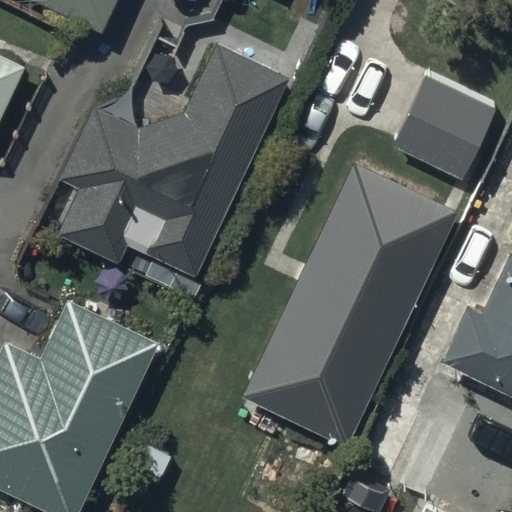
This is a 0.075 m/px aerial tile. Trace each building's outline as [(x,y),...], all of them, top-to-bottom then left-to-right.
[(185,275),(285,57),(214,24),(170,121),(94,87),(61,159),(83,168),(60,218),(185,275)] [(0,94),(22,46),(0,36),(0,94)] [(494,86),(425,56),(392,133),(461,163),(494,86)] [(344,427),(454,191),(350,143),(240,378),(344,427)] [(511,374),(511,231),(508,230),(480,290),(466,284),(440,341),(511,374)] [(0,467),(77,502),(158,321),(67,281),(39,343),(2,326),(0,329),(0,467)] [(479,511),(424,487),(412,511),(479,511)]
